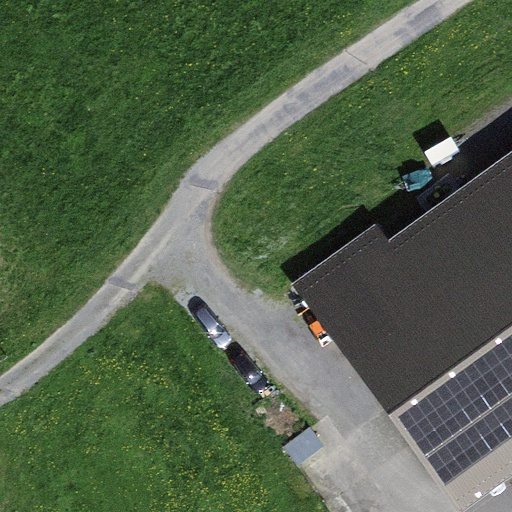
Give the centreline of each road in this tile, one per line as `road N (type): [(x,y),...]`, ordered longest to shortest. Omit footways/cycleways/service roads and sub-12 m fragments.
road 1 (track): [(428,511),(382,449),(226,310),(172,240),(206,180),(456,0)]
road 2 (track): [(172,240),(79,336),(0,391)]
